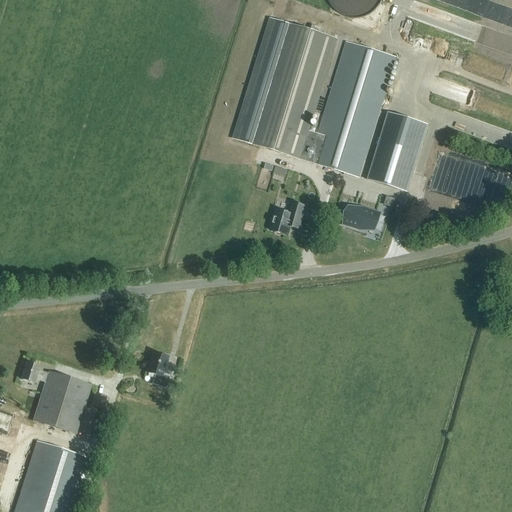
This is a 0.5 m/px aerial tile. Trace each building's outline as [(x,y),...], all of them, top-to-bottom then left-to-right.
[(358,178),(395,58),(347,44),(319,137),(307,133),(336,40),(296,28),(259,148),(358,178)] [(441,58),(444,49),(426,42),(423,51),(441,58)] [(377,153),(368,181),(406,193),(415,165),(377,153)] [(275,166),(273,173),(284,177),(286,170),(275,166)] [(356,207),(356,205),(369,209),(376,186),(353,179),(350,189),(349,188),(349,190),(341,188),(337,201),(356,207)] [(372,211),(388,213),(389,203),(374,201),(372,211)] [(293,227),(299,229),(305,208),(293,204),(290,213),(286,212),(285,214),(276,212),(275,218),(273,217),(270,225),(272,226),(271,232),(287,236),(290,228),(292,229),(293,227)] [(375,231),(380,216),(362,210),(361,212),(348,208),(343,225),(360,230),(361,227),(375,231)] [(166,390),(169,379),(163,376),(168,359),(154,355),(147,375),(155,377),(152,385),(166,390)] [(45,384),(47,376),(38,373),(39,368),(26,364),(21,381),(34,385),(35,381),(45,384)] [(47,376),(45,384),(32,423),(75,436),(91,387),(48,373),(47,376)] [(103,410),(106,399),(95,395),(91,407),(103,410)] [(68,511),(78,480),(85,459),(37,444),(15,511),(68,511)]
